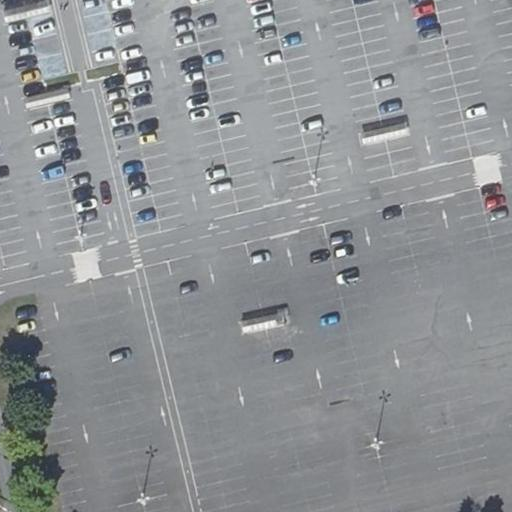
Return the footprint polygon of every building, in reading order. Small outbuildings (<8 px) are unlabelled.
[(5,23),(50,13),(47,3),(3,13),(5,23)] [(461,19),(458,8),(415,19),(418,30),(461,19)] [(27,109),(69,99),(67,89),(24,99),(27,109)] [(407,135),(404,122),(359,134),(362,147),(407,135)] [(96,209),(93,197),(49,208),(52,220),(96,209)] [(442,286),(440,275),(397,286),(400,297),(442,286)] [(288,323),(285,312),(246,321),(249,332),(288,323)]
